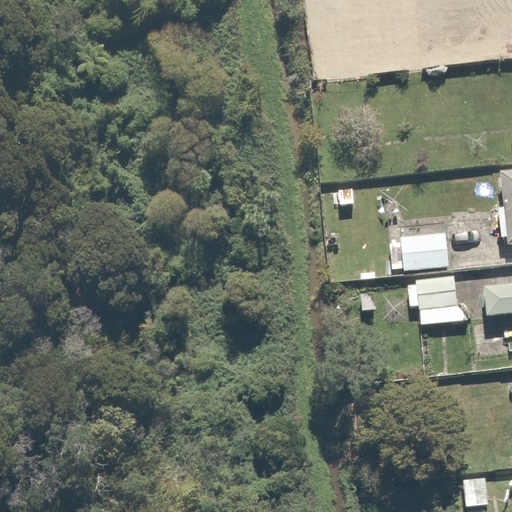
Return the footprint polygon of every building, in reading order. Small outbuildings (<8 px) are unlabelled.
[(418,0),(420,22),(459,19),(457,0),(418,0)] [(511,248),(511,174),(499,176),(508,248),(511,248)] [(403,244),(390,245),(391,270),(404,269),(404,274),(448,272),(447,238),(403,240),(403,244)] [(416,289),(409,290),(410,310),(418,310),(419,328),(466,325),(463,278),(416,281),(416,289)] [(511,285),(483,289),(486,319),(511,316),(511,285)]
